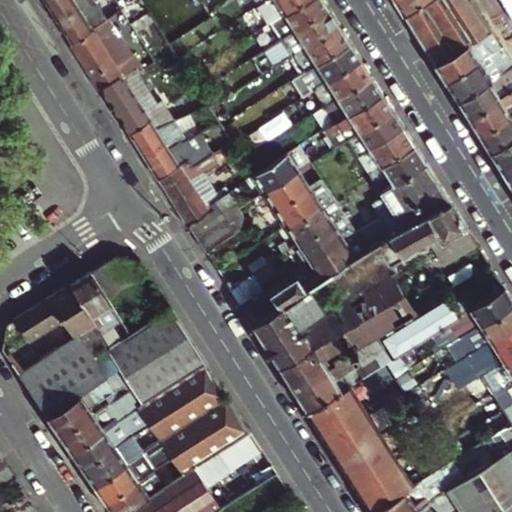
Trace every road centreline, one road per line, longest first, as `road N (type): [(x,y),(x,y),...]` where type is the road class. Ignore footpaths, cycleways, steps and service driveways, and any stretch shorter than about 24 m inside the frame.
road 1 (tertiary): [(331,511),(184,281),(120,203)]
road 2 (residential): [(362,0),(511,241)]
road 3 (tertiary): [(120,203),(0,12)]
road 4 (residential): [(0,279),(120,203)]
road 5 (residential): [(74,511),(0,400)]
